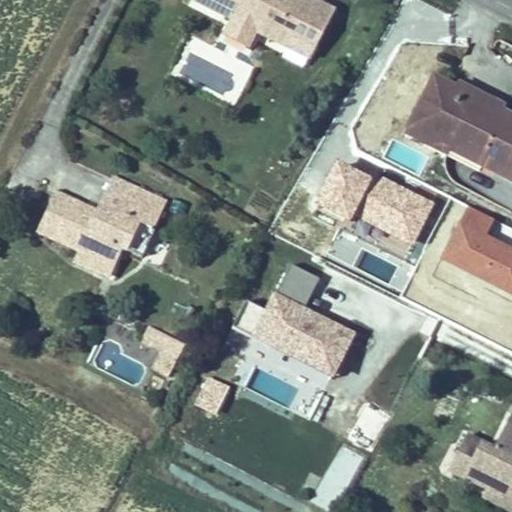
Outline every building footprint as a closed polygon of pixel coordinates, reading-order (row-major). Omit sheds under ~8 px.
[(298,64),(319,25),(271,0),(264,0),(260,9),(243,0),(188,0),(182,13),(219,32),(227,45),(242,45),(273,61),(277,52),(298,64)] [(264,0),(243,0),(260,9),(264,0)] [(234,61),(242,45),(227,45),(219,32),(210,48),(234,61)] [(294,72),(298,64),(277,52),(273,61),(294,72)] [(442,173),(511,207),(511,206),(511,143),(490,133),(493,126),(451,105),(448,112),(425,101),(406,141),(447,161),(442,173)] [(447,161),(406,141),(400,152),(442,173),(447,161)] [(148,245),(160,217),(106,194),(91,229),(51,212),(36,246),(77,264),(69,283),(90,292),(107,287),(116,265),(123,268),(135,240),(148,245)] [(337,377),(358,330),(306,307),(320,275),(288,261),(267,309),(247,299),(233,330),(337,377)] [(102,297),(107,287),(90,292),(102,297)] [(150,327),(143,342),(163,352),(171,337),(150,327)] [(162,372),(169,356),(147,347),(141,363),(162,372)] [(169,396),(183,363),(169,356),(162,372),(154,390),(169,396)] [(205,376),(197,408),(221,413),(229,382),(205,376)] [(365,402),(346,439),(373,453),(392,415),(365,402)] [(511,511),(511,487),(507,485),(511,476),(511,445),(496,437),(479,467),(453,453),(434,488),(473,508),(474,506),(485,511),(511,511)]
